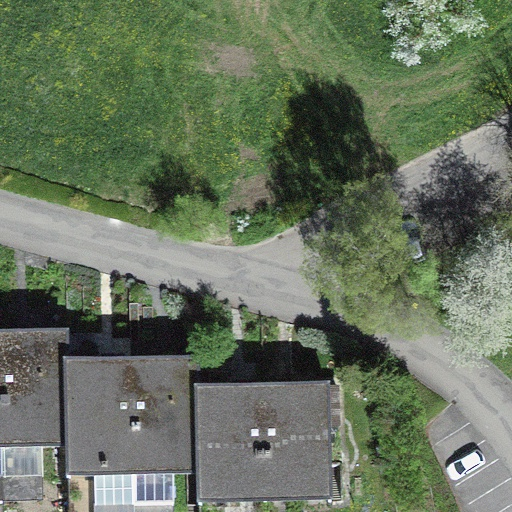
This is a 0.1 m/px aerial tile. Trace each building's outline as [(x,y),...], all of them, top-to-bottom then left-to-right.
[(64,338),(0,340),(3,447),(67,446),(65,369),(64,338)] [(130,368),(133,472),(198,471),(196,394),(196,366),(130,368)] [(68,474),(133,472),(130,368),(65,369),(67,446),(68,474)] [(262,393),(264,499),(330,498),(328,391),(262,393)] [(199,501),(264,499),(262,393),(196,394),(198,471),(199,501)]
